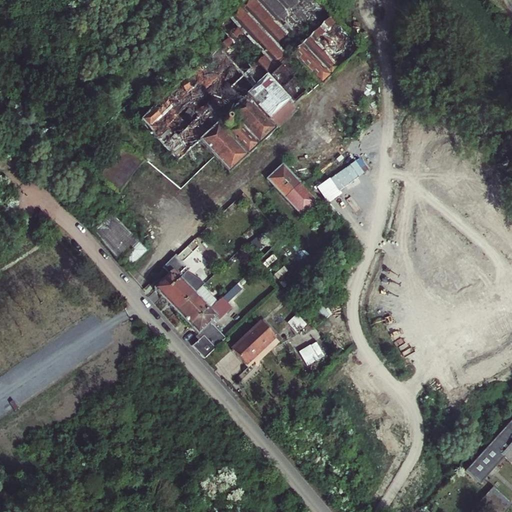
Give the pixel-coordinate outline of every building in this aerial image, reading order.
[(139,124),(177,163),(198,143),(229,174),(296,111),(293,107),(305,97),(290,80),(298,73),(287,60),(292,55),(321,87),(362,49),(315,0),(242,0),(205,35),(205,36),(204,37),(205,37),(205,38),(218,51),(139,124)] [(125,149),(122,149),(98,179),(118,195),(143,163),(125,149)] [(302,218),(318,203),(282,165),(266,180),(302,218)] [(329,179),(337,192),(358,178),(350,165),(329,179)] [(90,215),(101,201),(95,196),(83,210),(90,215)] [(104,236),(118,222),(111,214),(92,232),(96,237),(100,233),(104,236)] [(123,259),(130,267),(147,251),(118,222),(104,236),(100,233),(96,237),(119,263),(123,259)] [(237,254),(242,259),(247,254),(242,249),(237,254)] [(177,258),(175,256),(163,268),(164,270),(177,258)] [(177,258),(164,270),(169,275),(153,290),(162,299),(190,270),(177,258)] [(175,313),(194,295),(204,285),(192,277),(194,274),(190,270),(162,299),(175,313)] [(190,328),(197,336),(210,324),(216,318),(218,320),(228,310),(231,308),(227,303),(241,289),(236,284),(219,301),(190,328)] [(215,297),(212,299),(207,294),(200,301),(194,295),(175,313),(190,328),(219,301),(215,297)] [(297,333),(306,324),(296,314),(287,323),(297,333)] [(245,365),(275,337),(261,323),(232,351),(245,365)] [(197,336),(200,339),(203,336),(215,349),(225,340),(221,336),(210,324),(197,336)] [(204,360),(215,349),(203,336),(200,339),(198,340),(192,347),(204,360)] [(311,346),(310,346),(299,352),(307,366),(324,356),(316,343),(311,346)] [(13,411),(17,408),(11,399),(7,402),(13,411)] [(505,457),(511,464),(511,420),(466,471),(480,484),(505,457)] [(487,511),(505,511),(511,505),(493,488),(478,504),(487,511)]
